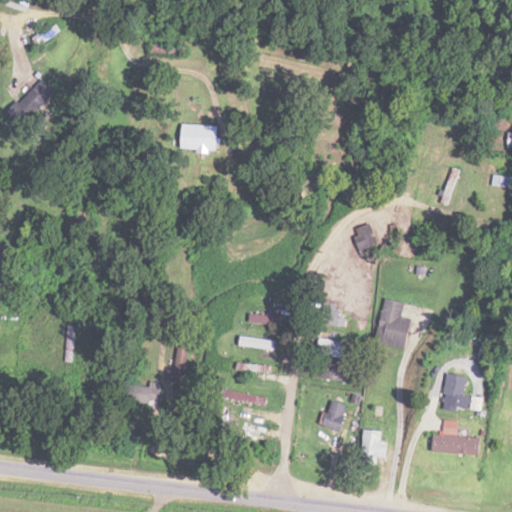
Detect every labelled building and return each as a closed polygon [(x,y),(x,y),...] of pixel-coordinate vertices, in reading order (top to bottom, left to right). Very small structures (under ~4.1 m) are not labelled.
[(54,91),(39,78),(9,112),(24,125),(54,91)] [(353,229),(362,256),(379,250),(371,223),(353,229)] [(409,318),(399,316),(402,302),(383,298),(373,342),(402,348),(409,318)] [(167,380),(185,383),(193,334),(181,332),(175,368),(169,368),(167,380)] [(276,349),(277,340),(241,338),(240,347),(276,349)] [(466,375),(446,375),(445,409),(480,410),(480,397),(466,396),(466,375)] [(338,431),(350,407),(333,399),(327,413),(324,411),(319,422),(338,431)] [(380,431),(362,431),(362,459),(380,459),(380,431)] [(483,437),(435,435),(434,453),(482,455),(483,437)]
